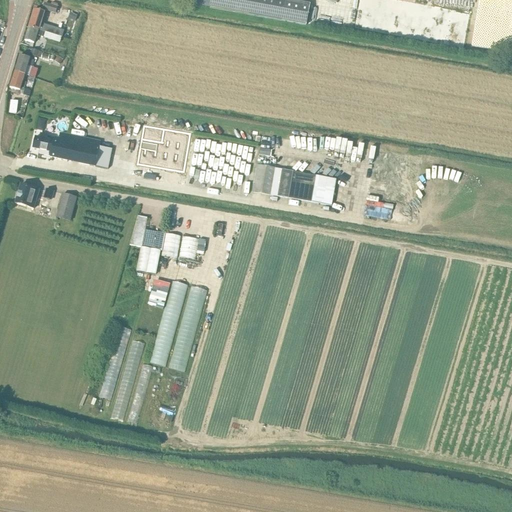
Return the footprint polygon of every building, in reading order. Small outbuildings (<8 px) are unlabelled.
[(393,0),(360,0),(355,29),(460,49),(466,13),(393,0)] [(55,12),(57,7),(45,3),(44,8),(55,12)] [(28,26),(28,27),(38,30),(39,27),(44,13),(34,9),(29,24),(28,26)] [(28,27),(24,39),(34,43),(36,36),(43,38),(45,32),(38,30),(28,27)] [(40,58),(42,53),(32,49),(30,56),(36,58),(36,57),(40,58)] [(19,55),(14,71),(24,74),(29,76),(32,67),(34,61),(29,59),(29,58),(19,55)] [(60,65),(63,61),(57,57),(54,61),(60,65)] [(22,81),(24,74),(14,71),(9,87),(19,90),(20,87),(23,88),(25,82),(22,81)] [(20,108),(23,98),(16,96),(12,106),(20,108)] [(113,121),(111,134),(121,136),(124,123),(113,121)] [(138,124),(130,170),(176,178),(184,132),(138,124)] [(100,142),(60,134),(58,142),(46,140),(47,135),(40,134),(39,138),(35,137),(32,148),(51,152),(50,157),(94,166),(100,142)] [(260,149),(259,155),(271,157),(272,151),(260,149)] [(304,174),(293,173),(293,172),(256,165),(252,193),(270,196),(270,195),(288,199),(289,198),(300,200),(311,202),(311,203),(331,206),(336,180),(316,177),(316,176),(304,174)] [(34,209),(39,190),(20,185),(15,204),(34,209)] [(46,190),(44,198),(51,199),(53,192),(46,190)] [(70,221),(76,198),(62,194),(56,217),(70,221)] [(145,230),(142,248),(154,250),(157,233),(145,230)] [(141,248),(136,271),(156,275),(160,251),(154,250),(142,248),(141,248)]
